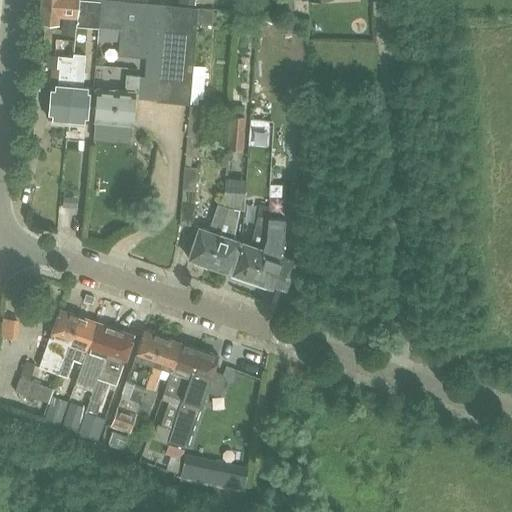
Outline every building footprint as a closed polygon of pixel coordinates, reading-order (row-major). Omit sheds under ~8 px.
[(75,17),(76,11),(77,0),(76,0),(42,0),(40,23),(56,24),(57,15),(75,17)] [(76,11),(100,14),(101,3),(77,0),(76,11)] [(121,0),(101,0),(101,3),(100,14),(99,26),(121,28),(120,42),(119,45),(118,54),(141,57),(146,57),(151,2),(121,0)] [(197,8),(196,24),(212,24),(212,9),(197,8)] [(247,18),(238,17),(238,30),(247,31),(247,18)] [(88,88),(83,87),(84,66),(85,54),(72,53),(72,57),(66,124),(82,125),(82,121),(85,121),(88,88)] [(50,84),(48,118),(51,118),(51,122),(66,124),(72,57),(56,56),(56,66),(58,66),(56,85),(50,84)] [(205,66),(192,65),(189,98),(202,99),(205,66)] [(131,124),(133,96),(133,91),(139,92),(140,76),(126,74),(125,91),(96,89),(93,122),(97,122),(99,126),(107,126),(108,123),(116,123),(117,128),(125,128),(128,124),(131,124)] [(197,168),(191,167),(192,156),(196,156),(198,136),(195,136),(195,129),(199,130),(201,104),(189,104),(187,131),(181,224),(193,224),(197,168)] [(228,149),(243,150),(246,116),(231,115),(228,149)] [(219,227),(206,267),(218,271),(219,269),(227,271),(238,240),(232,238),(238,209),(239,192),(224,191),(222,205),(227,207),(219,227)] [(71,206),(71,197),(63,196),(62,206),(71,206)] [(198,226),(187,258),(195,260),(194,263),(206,267),(219,227),(227,207),(222,205),(217,203),(210,224),(208,230),(198,226)] [(242,241),(231,273),(239,276),(238,278),(249,282),(264,242),(266,217),(267,207),(258,205),(250,244),(242,241)] [(264,242),(249,282),(262,286),(263,284),(270,286),(271,287),(272,284),(285,288),(295,260),(281,255),(284,218),(266,217),(264,242)] [(59,365),(76,315),(57,309),(37,367),(56,374),(59,365)] [(59,365),(56,374),(57,374),(57,373),(67,376),(73,358),(82,361),(85,350),(95,322),(76,315),(59,365)] [(9,318),(7,334),(22,336),(24,320),(9,318)] [(91,390),(96,377),(112,328),(95,322),(85,350),(82,361),(90,364),(85,381),(82,387),(91,390)] [(131,335),(112,328),(96,377),(105,380),(114,383),(122,362),(131,335)] [(125,379),(116,407),(135,413),(144,386),(161,336),(142,330),(125,379)] [(144,386),(135,413),(146,417),(153,397),(151,396),(161,368),(169,370),(179,342),(161,336),(144,386)] [(164,385),(162,392),(172,395),(181,398),(198,348),(179,342),(169,370),(164,385)] [(171,429),(167,442),(186,448),(205,391),(216,394),(218,394),(223,377),(223,375),(212,372),(217,355),(198,348),(181,398),(177,408),(171,429)] [(14,391),(19,392),(47,403),(47,401),(52,388),(20,377),(14,391)] [(116,407),(110,424),(129,431),(135,413),(116,407)] [(98,441),(105,419),(85,413),(77,434),(98,441)] [(157,424),(152,438),(166,443),(167,442),(171,429),(157,424)] [(241,461),(162,450),(162,452),(177,454),(173,479),(238,488),(241,461)]
